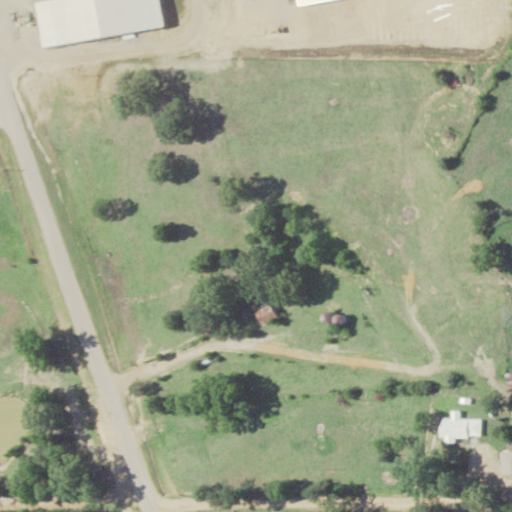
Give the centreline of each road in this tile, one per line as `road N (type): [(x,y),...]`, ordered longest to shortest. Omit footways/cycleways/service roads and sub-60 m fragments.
road 1 (residential): [(175,511),(146,409),(0,29)]
road 2 (residential): [(169,495),(328,511),(455,491)]
